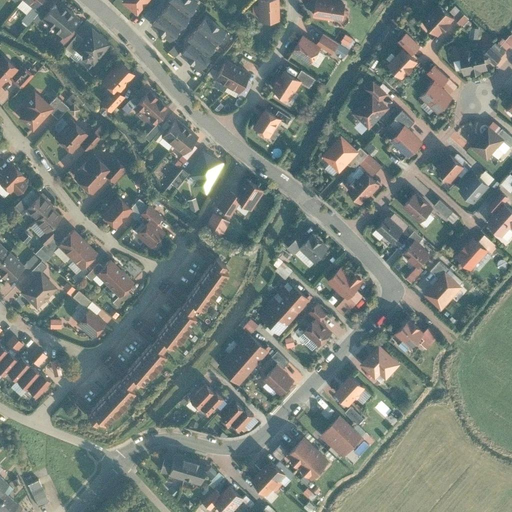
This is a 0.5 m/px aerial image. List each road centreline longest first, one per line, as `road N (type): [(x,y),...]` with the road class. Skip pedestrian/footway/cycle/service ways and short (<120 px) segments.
road 1 (residential): [(117,464),(159,438),(240,448),(269,430),(391,296),(388,277),(346,235)]
road 2 (residential): [(89,362),(143,302),(153,274),(83,219),(0,112)]
road 3 (residential): [(346,235),(511,67)]
road 4 (residential): [(226,139),(90,0)]
road 5 (residential): [(291,0),(278,53),(226,139)]
road 6 (residential): [(346,235),(226,139)]
